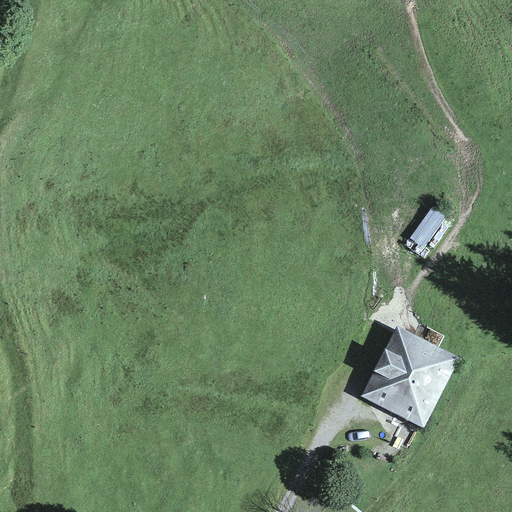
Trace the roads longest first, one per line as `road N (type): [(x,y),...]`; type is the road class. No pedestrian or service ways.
road 1 (track): [(25,511),(21,373),(0,310)]
road 2 (track): [(340,365),(274,511)]
road 3 (track): [(0,119),(32,0)]
